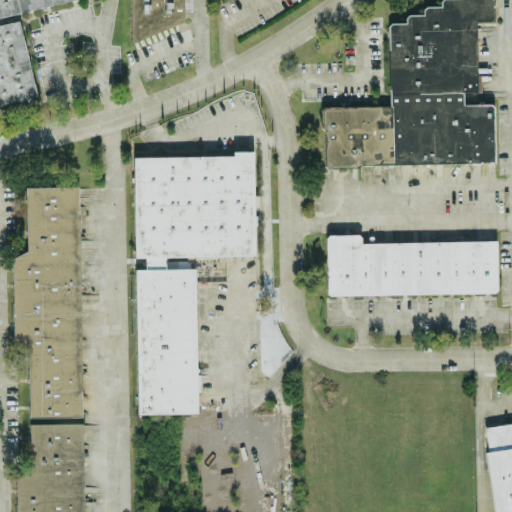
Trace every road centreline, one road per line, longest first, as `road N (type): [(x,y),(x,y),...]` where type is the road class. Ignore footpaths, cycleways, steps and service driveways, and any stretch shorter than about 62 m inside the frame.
road 1 (tertiary): [(349,0),(198,89),(0,150)]
road 2 (residential): [(294,225),(296,302),(311,342),(361,361),(511,358)]
road 3 (residential): [(294,225),(289,129),(261,56)]
